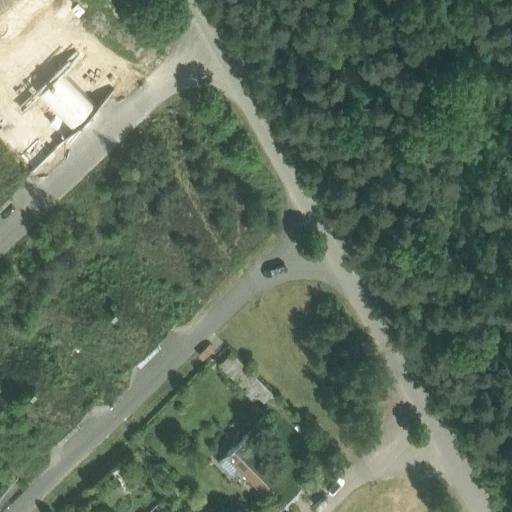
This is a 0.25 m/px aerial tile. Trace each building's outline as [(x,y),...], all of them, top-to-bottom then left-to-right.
[(96,107),(61,71),(40,93),(75,128),(96,107)] [(0,201),(16,186),(0,170),(0,201)] [(162,335),(127,300),(105,321),(140,357),(162,335)] [(221,361),(261,403),(273,391),(234,349),(221,361)] [(81,414),(46,379),(24,400),(59,436),(81,414)] [(301,484),(249,431),(227,452),(279,505),(301,484)]
